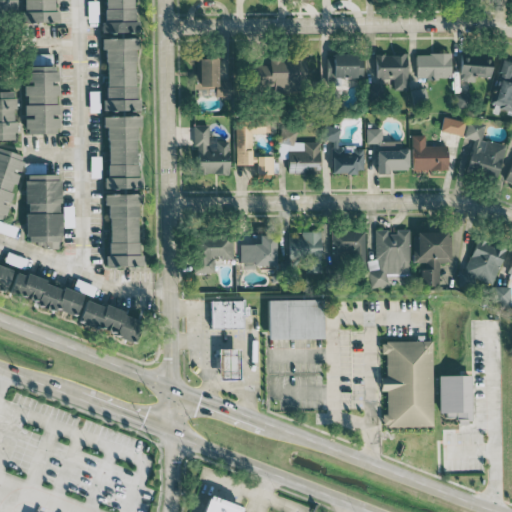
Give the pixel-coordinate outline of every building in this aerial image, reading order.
[(0,0),(0,13),(15,13),(14,0),(0,0)] [(53,22),(52,0),(22,0),(23,22),(53,22)] [(134,32),(133,0),(102,0),(103,32),(134,32)] [(135,98),(134,38),(104,38),(104,110),(139,110),(139,98),(135,98)] [(362,54),(332,53),(331,77),(362,77),(362,54)] [(450,53),(415,54),(415,78),(450,78),(450,53)] [(375,54),(375,85),(366,85),(366,101),(382,101),(382,89),(406,89),(406,54),(375,54)] [(490,77),(491,58),(460,56),(459,80),(474,81),(474,76),(490,77)] [(217,58),(198,58),(197,95),(229,96),(230,81),(217,81),(217,58)] [(256,65),(256,91),(298,92),(298,58),(269,58),(269,65),(256,65)] [(511,69),(511,61),(499,59),(491,103),(499,104),(498,109),(511,111),(511,77),(511,69)] [(24,133),(57,133),(56,66),(24,66),(24,83),(24,104),(24,133)] [(410,89),(412,103),(426,101),(425,87),(410,89)] [(0,139),(14,139),(13,91),(0,91),(0,139)] [(458,108),(469,105),(466,92),(455,94),(458,108)] [(104,266),(142,265),(142,255),(138,255),(137,126),(140,126),(140,116),(102,116),(102,127),(106,127),(107,178),(106,178),(107,256),(104,256),(104,266)] [(461,135),(464,121),(443,116),(440,130),(461,135)] [(235,163),(256,164),(256,178),(272,179),(272,155),(251,155),(251,132),(269,132),(269,120),(235,120),(235,163)] [(463,137),(474,139),(466,169),(496,178),(505,145),(481,138),(484,125),(468,120),(463,137)] [(228,139),(208,139),(208,125),(193,124),(193,145),(196,145),(196,173),(228,174),(228,139)] [(330,172),(362,173),(363,147),(338,147),(338,126),(324,126),(323,140),(331,140),(330,172)] [(295,141),(295,127),(279,127),(278,159),(287,159),(287,173),(318,173),(319,141),(295,141)] [(381,128),(365,128),(366,143),(375,143),(376,171),(407,170),(407,148),(401,148),(400,140),(381,141),(381,128)] [(447,169),(446,145),(424,145),(424,134),(411,135),(412,170),(447,169)] [(0,218),(3,219),(7,203),(9,204),(22,155),(0,148),(0,218)] [(59,174),(25,174),(25,241),(39,241),(39,248),(59,248),(59,174)] [(409,273),(408,229),(395,229),(395,231),(374,231),(374,260),(368,261),(368,288),(387,287),(387,274),(409,273)] [(321,273),(320,231),(300,231),(300,235),(288,235),(288,259),(303,259),(303,273),(321,273)] [(364,231),(330,231),(330,256),(364,257),(364,231)] [(413,262),(421,262),(420,285),(438,285),(438,261),(449,262),(450,232),(414,232),(413,262)] [(196,235),(197,272),(214,272),(214,258),(232,257),(231,235),(196,235)] [(240,244),(240,266),(275,266),(274,235),(258,235),(258,243),(240,244)] [(504,248),(476,238),(464,272),(459,270),(455,283),(471,289),(474,279),(491,285),(504,248)] [(0,290),(4,291),(11,269),(0,265),(0,290)] [(83,294),(15,271),(8,293),(75,315),(83,294)] [(509,287),(494,286),(493,303),(508,304),(509,287)] [(323,338),(322,298),(266,299),(267,338),(323,338)] [(138,316),(85,300),(78,323),(131,339),(138,316)] [(243,327),(243,300),(210,300),(210,327),(243,327)] [(381,340),(382,425),(432,424),(431,339),(381,340)] [(240,348),(218,348),(218,379),(240,379),(240,348)] [(470,374),(438,375),(438,415),(457,415),(457,424),(471,423),(470,374)] [(240,511),(243,506),(207,494),(201,511),(240,511)]
